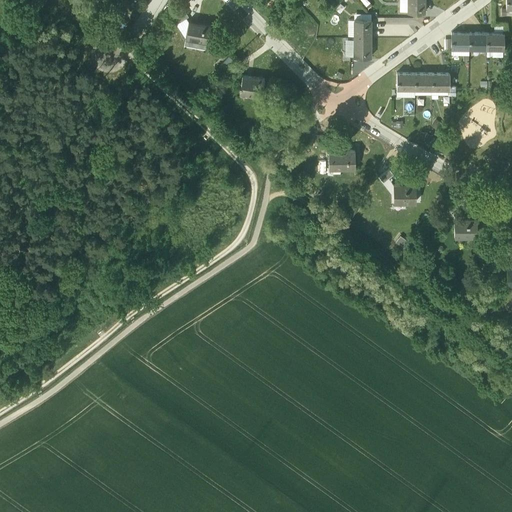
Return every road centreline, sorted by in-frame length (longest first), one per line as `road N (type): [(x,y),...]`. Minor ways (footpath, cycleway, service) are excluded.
road 1 (track): [(266,198),(248,248),(0,424)]
road 2 (residential): [(337,100),(511,211)]
road 3 (residential): [(337,100),(478,0)]
road 4 (residential): [(230,0),(337,100)]
